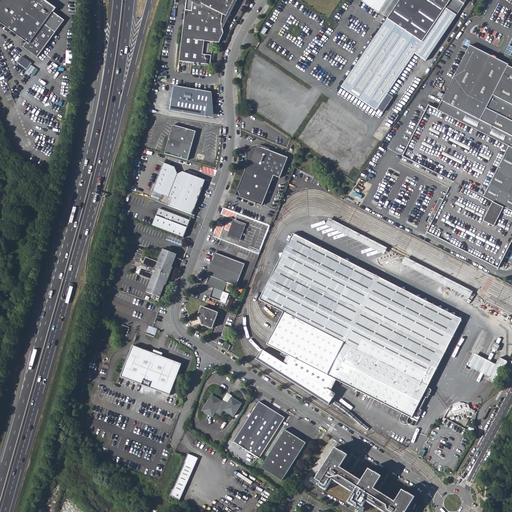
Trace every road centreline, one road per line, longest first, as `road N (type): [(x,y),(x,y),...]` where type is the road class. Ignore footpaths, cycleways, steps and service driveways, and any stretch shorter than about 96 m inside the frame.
road 1 (trunk): [(4,511),(113,110)]
road 2 (residential): [(207,350),(186,337),(174,313),(226,171),(236,43),(263,0)]
road 3 (trunk): [(93,148),(0,484)]
road 4 (residential): [(439,494),(207,350)]
road 5 (trunk): [(117,0),(93,148)]
road 6 (trunk): [(99,0),(93,148)]
